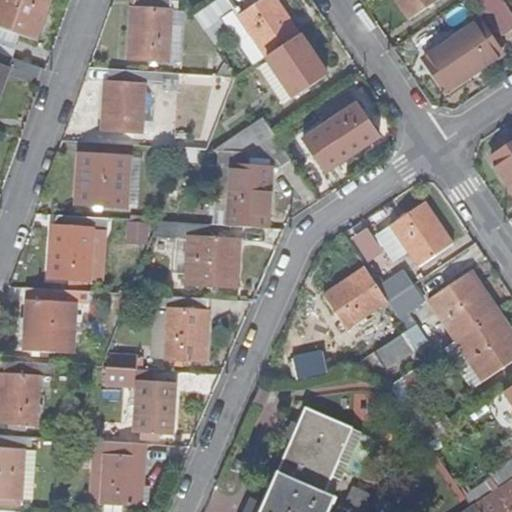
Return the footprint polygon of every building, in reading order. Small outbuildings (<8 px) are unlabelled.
[(51,0),(0,0),(0,25),(37,39),(51,0)] [(171,0),(133,0),(131,57),(171,59),(171,0)] [(231,0),(218,0),(196,15),(207,31),(225,19),(238,10),(231,0)] [(278,0),(263,0),(242,15),(270,56),(302,33),(278,0)] [(436,0),(400,0),(412,17),(436,0)] [(506,34),(511,30),(511,8),(506,0),(475,0),(482,9),(487,6),(506,34)] [(256,65),(270,56),(242,15),(238,10),(225,19),(256,65)] [(452,89),(503,54),(505,52),(483,21),(481,22),(429,56),(452,89)] [(329,73),(302,33),(270,56),(297,95),(329,73)] [(0,38),(0,53),(14,58),(18,45),(0,38)] [(0,96),(14,58),(0,53),(0,96)] [(162,84),(162,72),(110,69),(110,80),(106,80),(105,130),(143,131),(146,84),(162,84)] [(321,112),(329,122),(355,104),(347,94),(321,112)] [(355,104),(329,122),(305,138),(327,170),(380,135),(358,102),(355,104)] [(261,145),(277,134),(266,120),(241,136),(252,151),(261,145)] [(234,162),(231,224),(264,226),(265,215),(269,215),(272,165),(281,166),(293,157),(277,134),(261,145),(252,151),(222,149),(222,162),(234,162)] [(511,143),(494,157),(511,183),(511,143)] [(202,147),(189,146),(184,161),(201,162),(202,147)] [(131,157),(81,153),(78,203),(128,205),(131,157)] [(426,203),(393,225),(421,265),(453,242),(426,203)] [(106,230),(107,216),(57,213),(54,224),(50,276),(89,278),(93,228),(106,230)] [(162,219),(156,235),(190,238),(187,285),(238,287),(240,237),(220,236),(221,223),(162,219)] [(354,234),(370,260),(386,249),(370,224),(354,234)] [(347,327),(389,299),(380,284),(367,266),(325,294),(347,327)] [(406,267),(380,284),(389,299),(415,281),(406,267)] [(432,298),(458,338),(500,311),(472,271),(432,298)] [(75,352),(77,324),(78,313),(78,302),(92,303),(93,291),(31,287),(27,300),(27,316),(20,316),(19,336),(24,336),(23,349),(75,352)] [(209,297),(158,294),(156,309),(170,310),(168,358),(206,359),(209,297)] [(511,361),(511,328),(500,311),(458,338),(487,379),(511,361)] [(420,322),(377,349),(389,367),(431,340),(420,322)] [(297,377),(331,369),(324,351),(293,358),(297,377)] [(53,375),(54,363),(5,360),(5,372),(1,372),(0,385),(0,421),(37,424),(41,375),(53,375)] [(138,368),(105,366),(105,378),(137,381),(138,368)] [(177,382),(137,381),(135,430),(175,432),(177,382)] [(416,389),(403,398),(432,440),(458,423),(447,408),(435,416),(416,389)] [(328,511),(336,494),(326,488),(352,425),(306,405),(260,511),(328,511)] [(30,448),(31,435),(0,433),(0,501),(22,503),(23,497),(24,468),(25,449),(30,449),(30,448)] [(142,504),(145,443),(94,439),(94,453),(105,454),(102,503),(142,504)] [(25,449),(24,468),(35,469),(36,449),(30,448),(30,449),(25,449)] [(508,484),(511,481),(511,463),(501,471),(508,484)] [(24,468),(23,497),(33,498),(35,469),(24,468)] [(466,511),(511,511),(511,481),(508,484),(475,506),(466,511)]
